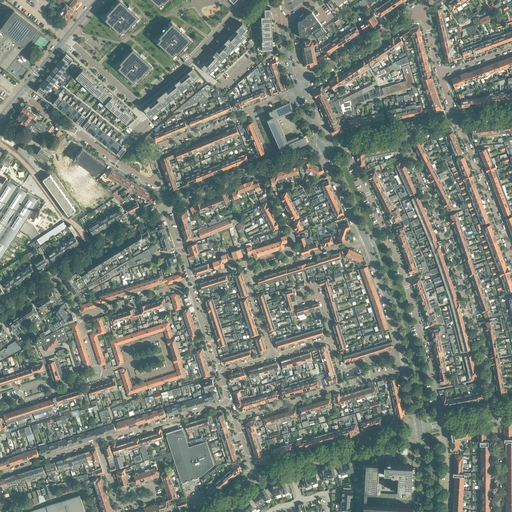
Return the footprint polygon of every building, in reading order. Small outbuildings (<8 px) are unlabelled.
[(65,0),(65,1),(70,4),(75,9),(81,2),(79,0),(65,0)] [(121,0),(119,0),(107,14),(108,16),(105,19),(121,33),(124,30),(126,31),(139,16),(132,10),(133,10),(131,8),(131,9),(129,7),(129,6),(128,5),(128,6),(121,0)] [(331,11),(338,5),(334,0),(330,0),(326,3),(331,11)] [(358,2),(360,5),(362,7),(365,5),(367,8),(370,7),(365,0),(360,0),(358,2)] [(454,10),(456,8),(451,0),(446,3),(449,6),(453,13),(455,12),(454,10)] [(450,0),(451,0),(456,8),(461,5),(458,2),(456,0),(450,0)] [(384,4),(389,11),(391,9),(393,7),(388,1),(384,4)] [(61,4),(59,7),(70,16),(73,12),(73,10),(65,3),(63,6),(61,4)] [(379,7),(384,14),(386,12),(386,13),(389,11),(384,4),(379,7)] [(435,14),(443,13),(443,10),(444,9),(444,10),(447,8),(444,4),(439,8),(439,9),(434,10),(435,12),(434,12),(435,14)] [(374,9),(379,17),(384,14),(379,7),(377,8),(375,6),(373,7),(374,9)] [(65,20),(67,19),(67,20),(70,16),(59,7),(58,9),(59,10),(57,13),(65,20)] [(36,29),(37,28),(14,9),(13,11),(10,9),(0,22),(0,65),(5,69),(22,47),(24,48),(38,31),(36,29)] [(322,26),(312,12),(305,17),(305,16),(305,17),(301,20),(300,20),(300,21),(298,22),(300,37),(308,36),(308,35),(309,34),(309,35),(313,32),(312,32),(314,30),(316,32),(315,33),(314,33),(318,38),(326,32),(323,27),(321,28),(321,29),(320,29),(319,28),(322,26)] [(370,13),(367,15),(373,25),(378,22),(373,15),(372,16),(370,13)] [(363,19),(363,20),(368,28),(369,29),(373,25),(367,15),(362,18),(363,19)] [(359,22),(359,23),(359,24),(364,31),(368,28),(363,20),(360,22),(359,22)] [(173,22),(159,37),(160,38),(157,42),(173,56),(176,53),(178,54),(183,49),(192,39),(184,33),(185,32),(183,31),(181,29),(180,28),(173,22)] [(247,27),(242,23),(236,29),(241,34),(247,27)] [(350,27),(356,35),(358,34),(358,33),(360,32),(354,24),(350,27)] [(408,30),(401,34),(402,37),(409,33),(411,33),(420,31),(419,29),(419,28),(419,25),(415,26),(408,28),(408,30)] [(465,28),(468,35),(476,32),(473,25),(465,28)] [(345,28),(346,30),(351,38),(353,37),(356,35),(350,27),(348,28),(347,27),(345,28)] [(232,33),(240,40),(244,36),(241,34),(236,29),(232,33)] [(346,30),(342,33),(347,41),(350,40),(349,39),(351,38),(346,30)] [(501,32),(504,38),(503,38),(504,40),(505,40),(506,42),(507,41),(508,41),(510,41),(510,40),(507,32),(505,33),(504,31),(501,32)] [(496,34),(500,44),(501,44),(502,44),(503,43),(506,42),(505,40),(504,40),(503,38),(504,38),(501,32),(496,34)] [(232,33),(229,38),(236,45),(240,40),(232,33)] [(345,43),(347,41),(342,33),(337,35),(336,34),(343,44),(345,42),(345,43)] [(491,35),(491,36),(493,42),(494,42),(494,44),(494,46),(497,45),(498,45),(499,45),(499,44),(500,44),(496,34),(496,33),(491,35)] [(336,37),(333,39),(339,47),(341,45),(343,44),(336,34),(334,35),(336,37)] [(402,37),(401,34),(399,36),(398,35),(394,37),(399,45),(400,47),(404,45),(403,43),(400,38),(402,37)] [(399,45),(394,37),(393,38),(392,38),(389,40),(391,42),(396,51),(397,50),(395,48),(399,45)] [(229,38),(225,42),(232,49),(236,45),(229,38)] [(329,41),(334,49),(336,48),(339,47),(333,39),(329,41)] [(483,46),(481,40),(481,39),(476,41),(479,51),(480,51),(480,52),(482,51),(482,50),(484,49),(484,48),(483,48),(483,46)] [(484,39),(481,40),(483,46),(483,48),(484,48),(484,49),(487,49),(488,49),(489,48),(487,39),(484,40),(484,39)] [(302,49),(303,49),(314,47),(313,46),(318,45),(317,42),(313,43),(312,42),(311,42),(311,40),(303,42),(301,43),(301,44),(302,48),(302,49)] [(329,41),(325,44),(330,52),(335,50),(334,49),(329,41)] [(470,42),(471,43),(473,49),(474,51),(473,52),(474,53),(475,55),(476,54),(476,53),(477,52),(477,53),(479,52),(479,51),(476,41),(473,42),(472,41),(470,42)] [(232,49),(225,42),(221,46),(228,53),(232,49)] [(393,53),(396,51),(391,42),(387,45),(393,53)] [(468,55),(469,55),(465,45),(463,47),(461,43),(459,44),(461,49),(461,50),(463,56),(466,56),(467,56),(468,55)] [(473,49),(471,43),(465,45),(469,55),(469,54),(470,55),(471,54),(474,53),(473,52),(474,51),(473,49)] [(331,53),(330,52),(325,44),(319,48),(321,51),(322,55),(324,57),(326,56),(326,55),(327,55),(331,53)] [(387,45),(383,48),(388,56),(393,53),(387,45)] [(217,50),(224,57),(228,53),(221,46),(217,50)] [(303,55),(315,53),(315,52),(314,47),(303,49),(303,50),(302,50),(303,55)] [(138,81),(152,66),(145,59),(144,58),(142,56),(141,54),(140,55),(133,48),(120,63),(121,65),(118,68),(134,83),(137,79),(138,81)] [(384,59),(388,56),(383,48),(379,51),(384,59)] [(224,57),(217,50),(213,55),(221,61),(224,57)] [(315,52),(315,53),(303,55),(305,60),(315,58),(316,58),(319,56),(319,51),(315,52)] [(379,51),(375,53),(380,62),(384,59),(379,51)] [(272,63),(277,61),(275,57),(274,55),(272,52),(258,65),(259,68),(272,64),(272,63)] [(376,64),(380,62),(375,53),(370,56),(376,64)] [(66,54),(63,58),(70,64),(73,60),(66,54)] [(209,59),(217,66),(221,61),(213,55),(209,59)] [(315,58),(305,60),(305,62),(304,62),(305,67),(313,66),(312,64),(317,63),(317,62),(321,59),(319,58),(320,57),(319,57),(319,56),(316,58),(315,58)] [(367,61),(366,61),(367,64),(369,63),(373,70),(377,67),(376,65),(376,64),(370,56),(366,59),(367,61)] [(398,63),(398,65),(401,64),(409,62),(407,56),(397,61),(398,63)] [(508,58),(503,60),(506,68),(508,67),(509,69),(511,68),(511,66),(511,65),(511,60),(511,57),(510,57),(507,58),(508,58)] [(63,58),(59,62),(66,68),(70,64),(63,58)] [(209,59),(205,63),(213,70),(217,66),(209,59)] [(506,70),(506,68),(503,60),(501,61),(500,60),(498,61),(498,62),(497,62),(500,70),(503,69),(504,70),(506,70)] [(268,72),(270,71),(277,68),(276,65),(278,64),(277,61),(272,63),(272,64),(259,68),(259,70),(262,69),(266,67),(268,72)] [(359,64),(364,72),(367,70),(369,69),(366,65),(367,64),(366,61),(364,62),(364,61),(359,64)] [(59,62),(56,66),(63,72),(66,68),(59,62)] [(412,74),(409,62),(401,64),(405,76),(412,74)] [(202,67),(209,74),(213,70),(205,63),(202,67)] [(359,64),(355,67),(360,75),(362,74),(362,73),(364,72),(359,64)] [(488,65),(487,66),(490,74),(493,73),(493,74),(496,73),(493,64),(490,64),(488,65)] [(486,77),(491,75),(490,74),(487,66),(486,65),(484,66),(484,67),(482,68),(486,77)] [(56,66),(53,70),(60,76),(63,72),(56,66)] [(362,77),(360,75),(355,67),(351,70),(356,77),(358,76),(360,78),(362,77)] [(263,76),(264,79),(269,77),(272,76),(276,75),(275,74),(279,73),(277,68),(270,71),(271,73),(263,76)] [(478,69),(477,69),(480,77),(483,76),(483,78),(486,77),(482,68),(480,68),(478,69)] [(76,77),(80,81),(87,73),(83,69),(76,77)] [(188,72),(195,80),(199,76),(193,69),(188,72)] [(477,78),(480,77),(477,69),(476,70),(476,69),(474,70),(472,71),(475,81),(478,80),(477,78)] [(53,70),(50,74),(57,80),(60,76),(53,70)] [(351,70),(347,72),(352,81),(354,80),(353,79),(356,77),(351,70)] [(467,73),(470,81),(473,80),(473,81),(475,81),(472,71),(470,72),(470,71),(467,72),(467,73)] [(190,84),(195,80),(188,72),(184,76),(190,84)] [(353,82),(352,81),(347,72),(342,75),(348,83),(350,81),(351,83),(353,82)] [(470,83),(470,81),(467,73),(466,72),(461,74),(465,83),(465,85),(470,83)] [(91,77),(87,73),(80,81),(84,85),(91,77)] [(281,79),(279,73),(275,74),(276,75),(272,76),(274,81),(281,79)] [(50,74),(47,78),(54,84),(57,80),(50,74)] [(416,86),(412,74),(405,76),(406,80),(409,88),(412,87),(416,86)] [(421,77),(423,83),(433,80),(431,74),(421,77)] [(457,77),(460,85),(462,84),(463,86),(465,85),(465,83),(461,74),(460,75),(460,76),(460,75),(457,76),(457,77)] [(333,78),(338,86),(338,87),(342,84),(342,83),(338,78),(337,75),(333,77),(333,78)] [(345,85),(348,83),(342,75),(338,78),(342,83),(342,84),(344,86),(345,85)] [(184,76),(179,79),(186,87),(190,84),(184,76)] [(84,85),(89,88),(96,81),(91,77),(84,85)] [(457,86),(460,85),(457,77),(456,77),(455,77),(453,78),(451,79),(455,88),(457,87),(457,86)] [(47,78),(43,82),(50,88),(54,84),(47,78)] [(329,83),(327,84),(329,87),(332,90),(334,89),(338,87),(338,86),(333,78),(328,81),(329,83)] [(181,91),(186,87),(179,79),(175,83),(181,91)] [(268,89),(272,88),(275,87),(279,85),(279,84),(283,83),(281,79),(274,81),(270,83),(271,85),(267,87),(268,89)] [(382,96),(409,88),(406,80),(380,88),(381,95),(382,95),(382,96)] [(434,86),(434,85),(433,81),(433,80),(423,83),(425,89),(434,86)] [(89,88),(93,92),(100,85),(96,81),(89,88)] [(356,98),(362,95),(369,92),(372,90),(374,89),(372,84),(376,82),(375,81),(366,85),(339,99),(342,104),(349,101),(356,98)] [(43,82),(40,86),(47,92),(50,88),(43,82)] [(175,83),(170,87),(177,95),(181,91),(175,83)] [(279,85),(275,87),(276,90),(274,91),(272,88),(268,89),(270,96),(274,94),(277,93),(281,92),(285,90),(284,86),(283,83),(279,84),(279,85)] [(252,89),(253,93),(256,100),(259,99),(260,99),(261,99),(259,95),(260,94),(257,87),(257,86),(256,84),(254,85),(255,88),(252,89)] [(258,87),(257,86),(257,87),(260,94),(259,95),(261,99),(267,97),(265,92),(266,91),(264,84),(258,87)] [(328,87),(329,87),(327,84),(323,86),(318,88),(312,91),(315,97),(315,96),(316,97),(317,97),(327,92),(329,91),(330,90),(328,87)] [(93,92),(97,96),(104,89),(100,85),(93,92)] [(40,86),(37,90),(44,96),(47,92),(40,86)] [(173,98),(177,95),(170,87),(166,90),(173,98)] [(372,90),(369,92),(370,96),(371,96),(371,99),(382,95),(381,95),(380,88),(380,87),(374,89),(374,90),(375,90),(377,94),(373,95),(372,90)] [(250,98),(252,102),(256,100),(253,93),(251,94),(249,90),(248,91),(247,88),(245,89),(249,98),(250,98)] [(101,100),(108,93),(104,89),(97,96),(101,100)] [(188,100),(179,107),(181,110),(187,105),(188,105),(200,101),(207,98),(208,98),(202,91),(203,90),(202,89),(188,100)] [(244,92),(244,93),(242,94),(243,97),(246,104),(252,102),(250,98),(249,98),(245,89),(243,89),(244,92)] [(166,90),(162,94),(168,102),(173,98),(166,90)] [(327,92),(317,97),(318,99),(317,99),(318,102),(329,97),(327,92)] [(370,96),(369,92),(362,95),(364,101),(371,99),(371,96),(370,96)] [(108,93),(101,100),(106,104),(112,96),(108,93)] [(164,106),(168,102),(162,94),(157,98),(164,106)] [(58,95),(53,102),(56,105),(62,98),(58,95)] [(364,101),(362,95),(356,98),(357,103),(364,101)] [(429,98),(430,103),(439,100),(437,95),(429,98)] [(461,101),(462,107),(466,106),(466,107),(469,107),(469,106),(469,99),(465,99),(464,98),(463,95),(461,96),(461,95),(458,96),(459,101),(461,101)] [(110,108),(117,100),(112,96),(106,104),(110,108)] [(219,107),(221,114),(227,112),(226,109),(225,109),(223,105),(222,103),(222,101),(220,97),(218,97),(221,106),(219,107)] [(320,105),(322,107),(332,103),(335,101),(338,99),(336,97),(330,100),(329,97),(318,102),(320,105)] [(486,105),(486,104),(485,97),(484,97),(480,98),(480,97),(477,98),(477,105),(481,105),(481,106),(486,105)] [(62,98),(56,105),(60,108),(66,101),(62,98)] [(157,98),(153,101),(159,109),(164,106),(157,98)] [(477,98),(469,99),(469,106),(474,105),(474,106),(477,106),(477,105),(477,98)] [(322,109),(323,113),(332,109),(342,105),(342,104),(339,99),(338,99),(335,101),(332,103),(322,107),(323,109),(322,109)] [(117,100),(110,108),(114,112),(121,104),(117,100)] [(66,101),(60,108),(64,111),(70,104),(66,101)] [(148,105),(155,113),(159,109),(153,101),(148,105)] [(215,113),(216,116),(221,114),(219,107),(216,108),(214,104),(213,101),(211,102),(213,105),(214,109),(216,113),(215,113)] [(352,113),(351,109),(350,105),(349,101),(342,104),(342,105),(343,111),(344,111),(344,114),(345,118),(348,118),(350,125),(346,126),(347,129),(349,129),(349,130),(355,129),(353,117),(352,116),(352,113)] [(222,103),(223,105),(225,109),(226,109),(227,112),(232,110),(229,103),(226,104),(225,102),(222,103)] [(288,151),(306,143),(302,134),(287,141),(277,118),(284,115),(285,117),(289,115),(288,113),(294,111),(290,102),(273,110),(269,112),(270,114),(269,115),(270,117),(267,119),(268,120),(267,120),(282,153),(288,150),(288,151)] [(433,111),(432,108),(430,103),(427,104),(429,107),(425,109),(426,112),(433,111)] [(70,104),(64,111),(68,114),(73,107),(70,104)] [(118,116),(125,108),(121,104),(114,112),(118,116)] [(418,114),(418,115),(424,114),(424,113),(426,112),(425,109),(422,109),(421,105),(421,104),(416,105),(418,114)] [(144,109),(151,116),(155,113),(148,105),(144,109)] [(341,111),(343,111),(342,105),(332,109),(323,113),(325,117),(326,117),(326,118),(335,114),(341,111)] [(205,117),(207,120),(212,118),(209,111),(206,112),(204,109),(202,106),(200,107),(202,110),(203,113),(205,117)] [(73,107),(68,114),(72,117),(77,110),(73,107)] [(34,114),(24,108),(23,108),(21,110),(22,111),(21,113),(36,124),(39,126),(42,122),(40,121),(39,122),(34,119),(36,116),(34,115),(34,114)] [(125,108),(118,116),(122,119),(129,112),(125,108)] [(77,110),(72,117),(75,120),(81,113),(77,110)] [(134,116),(129,112),(122,119),(127,123),(134,116)] [(47,126),(42,122),(39,126),(36,124),(21,113),(17,117),(17,119),(19,120),(18,122),(18,123),(21,125),(22,125),(23,124),(29,128),(30,128),(31,126),(42,133),(47,126)] [(81,113),(75,120),(79,123),(85,116),(81,113)] [(205,117),(203,113),(198,115),(201,122),(207,120),(205,117)] [(327,120),(328,123),(337,119),(335,114),(326,118),(328,120),(327,120)] [(341,124),(339,118),(337,119),(328,123),(330,127),(330,126),(331,128),(336,126),(341,124)] [(89,119),(83,126),(87,129),(92,122),(89,119)] [(181,127),(182,130),(187,128),(185,121),(178,124),(180,127),(181,127)] [(92,122),(87,129),(90,132),(96,125),(92,122)] [(174,125),(177,132),(182,130),(181,127),(180,127),(178,124),(178,122),(175,122),(176,124),(174,125)] [(240,124),(237,126),(240,133),(243,132),(245,131),(251,129),(255,128),(252,122),(245,125),(246,127),(242,129),(240,124)] [(347,129),(346,126),(345,123),(343,123),(341,124),(336,126),(331,128),(330,129),(331,129),(330,130),(332,133),(333,135),(335,134),(339,133),(344,131),(343,130),(347,129)] [(171,135),(177,132),(174,125),(171,126),(171,124),(168,125),(171,131),(170,131),(171,135)] [(96,125),(90,132),(94,135),(100,128),(96,125)] [(167,136),(164,129),(161,131),(160,129),(158,126),(157,128),(160,136),(161,135),(162,139),(164,139),(164,138),(167,136)] [(239,141),(237,138),(236,135),(239,134),(236,126),(231,128),(231,130),(232,130),(233,132),(232,132),(233,134),(235,139),(236,142),(238,141),(239,141)] [(100,128),(94,135),(98,138),(104,131),(100,128)] [(153,134),(154,135),(156,140),(157,142),(162,139),(161,135),(160,136),(157,128),(154,130),(156,133),(153,134)] [(226,130),(226,131),(229,139),(230,141),(235,139),(233,134),(232,132),(233,132),(232,130),(231,130),(231,128),(226,130)] [(104,131),(98,138),(102,141),(107,134),(104,131)] [(229,139),(226,131),(223,132),(223,133),(222,133),(223,136),(221,136),(222,138),(223,138),(225,143),(227,143),(227,141),(229,140),(229,139)] [(255,138),(258,137),(256,132),(249,135),(250,139),(248,140),(246,141),(244,141),(244,144),(249,142),(251,141),(255,139),(255,138)] [(454,134),(453,134),(452,132),(444,135),(446,141),(447,140),(455,137),(454,134)] [(223,136),(222,133),(219,134),(216,135),(219,143),(220,146),(225,143),(223,138),(222,138),(221,136),(223,136)] [(107,134),(102,141),(106,144),(111,137),(107,134)] [(76,156),(77,155),(83,148),(83,147),(79,145),(72,140),(71,141),(64,136),(50,155),(52,156),(51,156),(50,156),(47,160),(48,161),(65,174),(75,159),(77,156),(76,156)] [(111,137),(106,144),(109,147),(115,140),(111,137)] [(253,146),(261,143),(258,137),(255,138),(255,139),(251,141),(253,146)] [(415,148),(424,143),(422,141),(421,137),(418,139),(414,141),(415,141),(412,143),(415,148)] [(449,145),(457,142),(456,139),(455,137),(447,140),(449,145)] [(208,138),(206,139),(209,147),(213,145),(214,147),(212,142),(211,140),(212,140),(211,138),(209,139),(208,138)] [(115,140),(109,147),(113,150),(119,143),(115,140)] [(202,144),(201,142),(199,143),(198,142),(196,143),(199,151),(202,149),(203,153),(205,153),(202,146),(202,147),(201,144),(202,144)] [(449,145),(451,151),(460,147),(459,145),(458,145),(457,142),(449,145)] [(119,143),(113,150),(117,153),(123,146),(119,143)] [(193,145),(191,146),(192,148),(191,148),(192,150),(193,150),(195,155),(200,153),(199,151),(196,143),(193,144),(193,145)] [(263,147),(261,143),(253,146),(256,151),(259,149),(263,147)] [(426,147),(424,143),(415,148),(417,152),(423,148),(426,147)] [(123,146),(117,153),(121,156),(126,149),(123,146)] [(192,148),(191,146),(189,147),(188,146),(186,147),(188,153),(189,155),(192,154),(193,156),(195,155),(193,150),(192,150),(191,148),(192,148)] [(185,147),(180,149),(181,150),(180,150),(181,153),(182,152),(183,154),(182,154),(184,159),(186,159),(185,157),(189,155),(188,153),(186,147),(185,147)] [(265,153),(263,147),(259,149),(256,151),(254,152),(255,156),(251,158),(251,160),(260,157),(259,155),(265,153)] [(460,147),(451,151),(452,153),(451,154),(452,156),(461,152),(460,150),(461,149),(460,147)] [(96,174),(103,169),(106,164),(100,160),(83,148),(74,162),(72,164),(85,173),(84,176),(89,179),(92,175),(93,176),(95,174),(96,174)] [(417,152),(420,157),(428,152),(427,151),(425,151),(423,148),(417,152)] [(489,154),(488,151),(487,148),(480,151),(482,157),(489,154)] [(183,159),(184,159),(182,154),(183,154),(182,152),(181,153),(180,150),(181,150),(180,149),(175,151),(178,159),(183,157),(183,159)] [(365,156),(364,150),(364,149),(357,150),(357,154),(356,154),(357,158),(365,156)] [(429,154),(428,152),(420,157),(422,161),(429,158),(430,157),(429,154)] [(162,164),(170,162),(169,159),(171,158),(170,157),(174,155),(173,153),(166,156),(167,157),(160,159),(162,164)] [(242,159),(243,163),(250,161),(249,158),(248,158),(246,153),(239,155),(241,160),(242,159)] [(491,153),(489,154),(482,157),(484,162),(491,159),(493,158),(491,153)] [(239,155),(235,157),(237,164),(238,165),(243,163),(242,159),(241,160),(239,155)] [(365,156),(357,158),(358,162),(358,161),(359,161),(360,166),(365,165),(365,164),(368,163),(367,160),(366,161),(365,156)] [(229,157),(230,159),(231,163),(232,162),(233,166),(237,164),(235,157),(233,158),(232,157),(231,157),(229,157)] [(456,160),(458,165),(466,162),(464,157),(456,160)] [(422,161),(425,166),(433,162),(432,160),(430,161),(429,158),(422,161)] [(231,163),(230,159),(225,161),(228,168),(233,166),(232,162),(231,163)] [(491,159),(484,162),(486,167),(494,164),(491,159)] [(218,161),(219,163),(221,167),(222,167),(223,170),(228,168),(225,161),(221,162),(220,160),(218,161)] [(306,170),(310,171),(312,164),(311,163),(310,161),(303,164),(306,170)] [(162,164),(164,170),(167,169),(167,168),(172,166),(174,166),(173,163),(171,164),(170,162),(162,164)] [(433,162),(425,166),(427,171),(433,167),(432,165),(434,164),(433,162)] [(468,167),(466,162),(458,165),(461,171),(468,167)] [(221,167),(219,163),(215,165),(217,172),(223,170),(222,167),(221,167)] [(494,164),(486,167),(485,167),(487,171),(488,171),(488,172),(496,169),(495,168),(496,168),(494,163),(494,164)] [(407,168),(406,165),(398,168),(398,169),(395,170),(397,174),(406,170),(406,169),(407,168)] [(165,175),(174,172),(172,166),(167,168),(167,169),(164,170),(165,175)] [(319,174),(324,172),(321,166),(319,166),(317,166),(315,173),(319,174)] [(427,173),(428,176),(429,176),(430,177),(436,173),(436,172),(440,170),(439,167),(437,169),(435,166),(433,167),(427,171),(428,172),(427,173)] [(496,169),(488,172),(490,178),(498,175),(500,174),(498,168),(496,169)] [(371,173),(367,175),(370,179),(378,175),(380,174),(379,171),(377,172),(375,169),(373,170),(373,171),(371,172),(371,173)] [(111,181),(112,180),(117,173),(115,172),(114,172),(112,170),(110,172),(107,170),(102,175),(106,177),(105,178),(106,179),(111,181)] [(397,174),(399,179),(408,174),(406,170),(397,174)] [(165,175),(167,180),(171,179),(170,178),(175,177),(174,172),(165,175)] [(465,180),(465,181),(472,178),(472,177),(473,176),(471,173),(470,173),(470,172),(463,175),(462,176),(463,181),(465,180)] [(119,175),(119,174),(117,173),(112,180),(118,183),(120,179),(119,179),(121,176),(119,175)] [(195,173),(190,175),(191,180),(192,183),(198,181),(198,180),(195,173)] [(0,256),(1,257),(18,230),(23,223),(27,216),(30,218),(40,202),(41,202),(38,200),(38,199),(28,193),(27,192),(27,193),(17,186),(17,185),(16,186),(6,179),(7,179),(6,178),(6,179),(0,174),(0,256)] [(57,183),(54,180),(50,174),(49,176),(45,178),(43,180),(49,189),(57,183)] [(410,179),(408,174),(399,179),(401,183),(410,179)] [(437,175),(431,178),(430,179),(431,182),(432,181),(433,183),(440,180),(442,179),(440,176),(439,174),(437,175)] [(371,179),(374,184),(388,177),(387,176),(382,179),(381,177),(380,178),(378,175),(370,179),(370,180),(371,179)] [(498,175),(490,178),(492,183),(500,180),(498,175)] [(118,183),(122,186),(126,178),(124,177),(121,176),(119,179),(120,179),(118,183)] [(167,180),(169,185),(177,182),(176,180),(178,179),(176,176),(175,177),(170,178),(171,179),(167,180)] [(271,179),(269,180),(270,185),(272,185),(277,184),(276,180),(275,176),(274,176),(274,177),(270,178),(271,179)] [(388,177),(374,184),(376,189),(384,185),(383,182),(389,179),(388,177)] [(465,181),(467,186),(474,183),(472,178),(465,181)] [(86,179),(72,189),(86,208),(100,198),(86,179)] [(413,184),(410,179),(401,183),(397,185),(396,183),(393,184),(395,189),(405,185),(406,187),(413,184)] [(252,180),(248,181),(252,192),(256,190),(254,183),(252,180)] [(330,184),(328,180),(321,183),(322,185),(319,187),(320,189),(330,184)] [(500,180),(492,183),(494,188),(502,186),(500,180)] [(130,193),(131,191),(136,184),(134,183),(133,183),(130,181),(128,184),(129,185),(127,189),(126,191),(130,193)] [(248,181),(243,183),(246,191),(249,190),(250,194),(252,193),(252,192),(248,181)] [(169,185),(169,186),(170,190),(171,190),(177,188),(177,189),(186,186),(185,182),(180,185),(179,183),(177,183),(177,182),(169,185)] [(262,188),(261,183),(259,184),(258,182),(254,183),(256,190),(256,191),(261,189),(262,188)] [(63,192),(57,183),(49,189),(56,197),(63,192)] [(436,188),(438,192),(445,189),(443,186),(445,185),(444,183),(436,188)] [(467,186),(469,192),(476,189),(474,183),(467,186)] [(131,191),(136,194),(139,191),(138,190),(140,187),(138,186),(138,185),(136,184),(131,191)] [(331,187),(330,184),(320,189),(321,191),(323,190),(324,192),(331,189),(330,186),(331,186),(331,187)] [(376,189),(378,194),(393,186),(392,186),(392,184),(385,188),(384,185),(376,189)] [(403,188),(405,192),(415,188),(413,184),(406,187),(403,188)] [(234,186),(236,190),(237,194),(240,193),(241,196),(243,195),(239,185),(234,186)] [(378,194),(381,199),(388,195),(387,192),(394,188),(393,186),(378,194)] [(502,186),(494,188),(496,194),(504,191),(502,186)] [(136,194),(141,197),(145,190),(143,188),(143,189),(140,187),(138,190),(139,191),(136,194)] [(417,193),(415,188),(405,192),(402,194),(401,191),(398,193),(400,197),(409,193),(410,196),(414,195),(414,194),(417,193)] [(322,195),(324,198),(333,193),(331,189),(324,192),(325,194),(322,195)] [(478,194),(476,189),(469,192),(471,197),(478,194)] [(141,197),(145,199),(147,196),(148,196),(150,193),(147,191),(145,190),(141,197)] [(230,193),(233,202),(235,201),(237,205),(241,204),(237,194),(236,190),(235,190),(231,192),(232,193),(230,193)] [(282,199),(291,194),(290,192),(288,194),(287,191),(280,195),(280,194),(279,194),(282,199)] [(452,191),(449,192),(440,197),(443,201),(449,198),(448,195),(453,193),(452,191)] [(504,191),(496,194),(498,199),(506,196),(504,191)] [(69,201),(67,197),(63,192),(56,197),(62,206),(69,201)] [(224,206),(229,204),(228,202),(229,201),(225,192),(220,194),(220,195),(224,205),(224,206)] [(141,206),(142,208),(151,203),(150,203),(156,200),(152,193),(151,193),(150,193),(148,196),(147,196),(145,199),(147,200),(147,202),(144,204),(141,206)] [(291,194),(282,199),(284,204),(291,200),(290,198),(293,197),(291,194)] [(471,197),(473,202),(480,200),(478,194),(471,197)] [(216,197),(217,200),(216,200),(218,203),(219,206),(220,207),(224,205),(220,195),(216,197)] [(381,199),(383,204),(391,200),(395,198),(394,196),(390,198),(388,195),(381,199)] [(410,201),(411,204),(420,200),(418,195),(415,196),(415,197),(411,198),(412,200),(410,201)] [(506,196),(498,199),(500,204),(508,202),(506,196)] [(217,200),(216,197),(211,199),(214,207),(217,206),(217,207),(219,206),(218,203),(216,200),(217,200)] [(327,203),(328,206),(337,201),(335,197),(328,201),(329,202),(327,203)] [(444,207),(445,206),(454,202),(453,200),(451,201),(450,199),(449,198),(443,201),(444,203),(443,204),(444,207)] [(391,200),(383,204),(386,208),(393,205),(391,200)] [(482,205),(480,200),(473,202),(475,208),(482,205)] [(76,210),(69,201),(62,206),(69,215),(70,214),(74,211),(76,210)] [(208,205),(206,201),(201,203),(205,213),(210,211),(207,205),(208,205)] [(131,203),(132,204),(133,208),(134,207),(136,211),(142,208),(141,206),(140,206),(138,204),(137,202),(134,203),(134,202),(131,203)] [(199,210),(201,215),(205,213),(201,203),(201,202),(195,204),(198,210),(199,210)] [(259,211),(269,207),(266,202),(260,205),(261,208),(258,209),(259,211)] [(454,202),(445,206),(448,211),(454,208),(452,205),(455,204),(454,202)] [(508,202),(500,204),(502,210),(510,207),(508,202)] [(296,203),(286,208),(287,210),(288,210),(289,212),(295,208),(294,206),(297,205),(296,203)] [(127,207),(130,213),(136,211),(134,207),(133,208),(132,204),(127,207)] [(388,213),(397,209),(400,207),(402,206),(401,204),(395,207),(393,205),(386,208),(388,213)] [(407,213),(408,215),(424,209),(422,204),(415,207),(416,209),(407,213)] [(475,208),(477,213),(485,210),(482,205),(475,208)] [(196,214),(192,206),(188,208),(192,216),(196,214)] [(331,212),(332,214),(342,210),(341,207),(341,208),(340,208),(339,206),(332,209),(333,211),(331,212)] [(117,208),(115,209),(121,218),(122,218),(125,217),(124,216),(125,216),(120,208),(118,209),(117,208)] [(111,213),(116,221),(116,222),(120,220),(120,219),(121,218),(115,209),(113,210),(114,211),(111,213)] [(184,210),(177,213),(179,219),(186,217),(189,216),(188,214),(186,209),(184,210)] [(397,209),(388,213),(391,218),(398,214),(399,214),(397,209)] [(418,213),(419,216),(425,213),(424,209),(408,215),(409,217),(418,213)] [(344,214),(342,210),(332,214),(333,216),(336,215),(337,218),(344,214)] [(477,213),(479,219),(487,216),(485,210),(477,213)] [(262,218),(263,220),(273,215),(272,212),(271,211),(264,214),(265,216),(262,218)] [(300,211),(291,216),(293,221),(293,220),(300,217),(299,215),(301,213),(300,211)] [(114,221),(116,221),(111,213),(110,212),(108,213),(109,214),(107,216),(111,223),(112,223),(115,222),(114,221)] [(402,219),(403,221),(407,219),(405,213),(403,215),(403,216),(400,217),(398,214),(391,218),(393,223),(402,219)] [(417,219),(418,221),(427,217),(425,213),(419,216),(420,218),(417,219)] [(110,224),(111,223),(107,216),(106,214),(104,216),(105,217),(102,218),(107,226),(108,226),(110,225),(110,224)] [(107,226),(102,218),(101,217),(99,218),(100,220),(98,221),(102,228),(102,229),(103,228),(103,229),(106,227),(105,226),(107,226)] [(186,217),(179,219),(181,225),(184,224),(183,223),(186,222),(186,223),(188,222),(186,217)] [(236,225),(241,222),(238,217),(230,220),(233,226),(236,225)] [(233,226),(230,220),(230,218),(227,219),(207,227),(207,225),(197,229),(198,232),(201,239),(207,236),(209,235),(214,233),(215,233),(218,232),(229,227),(233,226)] [(93,224),(98,231),(99,231),(101,230),(101,229),(102,228),(98,221),(96,219),(92,222),(93,224)] [(267,226),(268,228),(277,223),(275,219),(268,223),(269,225),(267,226)] [(294,228),(304,223),(303,220),(300,222),(299,220),(292,223),(294,228)] [(397,232),(406,228),(405,227),(405,226),(407,225),(406,224),(409,223),(408,220),(403,222),(403,224),(395,227),(397,232)] [(152,231),(158,229),(165,227),(163,222),(163,221),(162,222),(155,224),(156,224),(149,228),(150,230),(151,229),(152,231)] [(98,232),(97,232),(98,231),(93,224),(92,222),(92,223),(88,225),(93,234),(95,233),(95,234),(96,234),(97,234),(97,233),(98,233),(98,232)] [(184,224),(181,225),(182,230),(190,228),(188,222),(186,223),(186,222),(183,223),(184,224)] [(337,237),(339,233),(341,228),(342,225),(341,224),(339,228),(338,227),(338,226),(338,225),(336,224),(332,222),(330,227),(332,231),(337,233),(336,236),(337,237)] [(348,222),(342,225),(341,228),(348,231),(349,229),(351,228),(348,222)] [(415,230),(416,232),(431,226),(429,222),(422,225),(423,227),(415,230)] [(455,230),(464,227),(463,224),(462,222),(453,225),(455,230)] [(280,228),(277,223),(268,228),(269,230),(271,229),(273,231),(279,228),(280,228)] [(304,223),(294,228),(297,232),(304,228),(303,226),(305,225),(304,223)] [(483,227),(485,233),(492,230),(490,225),(483,227)] [(425,231),(426,233),(433,230),(431,226),(416,232),(416,234),(425,231)] [(190,228),(182,230),(184,236),(187,235),(187,234),(189,233),(189,234),(191,233),(190,228)] [(348,231),(341,228),(339,233),(346,236),(347,235),(348,235),(349,232),(348,232),(348,231)] [(396,232),(398,237),(413,231),(412,230),(405,232),(404,230),(406,229),(406,228),(397,232),(396,232)] [(151,237),(147,230),(142,233),(146,239),(146,240),(146,241),(146,240),(149,239),(151,237)] [(435,235),(433,230),(426,233),(427,235),(418,239),(419,242),(428,238),(435,235)] [(485,233),(487,238),(494,235),(492,230),(485,233)] [(413,231),(398,237),(400,243),(412,238),(411,236),(407,238),(406,235),(413,233),(413,231)] [(187,235),(184,236),(186,241),(193,238),(192,235),(194,235),(193,232),(191,233),(189,234),(189,233),(187,234),(187,235)] [(142,233),(138,236),(139,238),(138,239),(141,243),(146,240),(146,239),(142,233)] [(326,234),(329,245),(334,243),(333,243),(331,236),(330,233),(326,234)] [(345,238),(346,236),(339,233),(337,237),(340,243),(346,240),(345,238)] [(287,240),(289,240),(288,234),(286,235),(285,235),(280,236),(281,238),(282,238),(284,244),(284,243),(288,242),(287,240)] [(303,237),(299,238),(301,246),(306,245),(304,239),(307,238),(306,234),(303,235),(303,237)] [(78,245),(78,244),(80,243),(79,243),(74,235),(72,236),(73,237),(70,239),(75,246),(76,246),(77,246),(78,246),(78,245)] [(427,244),(430,243),(435,241),(437,240),(435,235),(428,238),(429,240),(426,242),(427,244)] [(487,238),(489,244),(496,241),(494,235),(487,238)] [(139,243),(141,243),(138,239),(139,238),(138,236),(133,239),(137,245),(138,247),(141,245),(139,243)] [(400,243),(402,247),(410,245),(408,242),(413,240),(415,239),(414,237),(412,238),(400,243)] [(75,246),(70,239),(70,238),(68,239),(68,240),(65,242),(71,249),(72,249),(74,248),(73,247),(74,246),(75,246)] [(303,255),(303,254),(310,252),(310,253),(310,251),(308,246),(314,244),(314,242),(313,242),(312,239),(309,238),(308,238),(307,239),(307,238),(304,239),(306,245),(301,246),(300,247),(303,255)] [(137,245),(133,239),(128,241),(130,244),(129,245),(131,248),(137,245)] [(30,248),(39,243),(37,240),(28,245),(30,248)] [(310,251),(318,248),(317,244),(318,243),(317,240),(314,242),(314,244),(308,246),(310,251)] [(71,249),(65,242),(65,241),(63,242),(64,243),(61,244),(66,252),(67,252),(70,250),(69,250),(70,249),(71,249)] [(432,249),(433,251),(440,248),(438,244),(437,244),(435,241),(430,243),(431,246),(428,247),(429,250),(432,249)] [(489,244),(491,249),(498,246),(496,241),(489,244)] [(269,252),(274,251),(272,242),(269,243),(269,242),(266,242),(269,252)] [(251,253),(253,253),(252,249),(250,243),(246,245),(246,246),(244,247),(246,253),(248,252),(249,254),(251,253)] [(59,246),(56,247),(62,255),(63,255),(65,253),(66,252),(61,244),(59,245),(59,246)] [(128,252),(127,251),(123,244),(119,247),(120,250),(122,254),(123,255),(125,254),(128,252)] [(113,276),(122,270),(124,269),(126,268),(130,267),(153,260),(153,259),(159,257),(159,258),(164,256),(163,256),(161,257),(160,256),(158,255),(153,257),(151,254),(157,250),(157,249),(156,246),(155,245),(150,247),(148,249),(132,258),(126,261),(97,279),(93,282),(87,285),(88,287),(89,289),(95,286),(102,283),(113,276)] [(203,246),(189,251),(190,255),(199,252),(199,250),(203,249),(203,246)] [(491,249),(493,254),(500,251),(498,246),(491,249)] [(55,248),(52,250),(57,258),(58,258),(61,256),(60,256),(61,255),(62,255),(56,247),(54,248),(55,248)] [(120,250),(119,247),(112,251),(113,254),(116,253),(118,257),(122,254),(120,250)] [(242,248),(236,250),(238,258),(239,258),(239,257),(243,256),(242,254),(244,254),(243,249),(242,248)] [(348,259),(350,259),(354,251),(349,248),(346,255),(345,257),(348,259)] [(57,258),(52,250),(52,249),(47,252),(48,253),(53,261),(54,260),(54,261),(56,259),(56,258),(57,258)] [(238,258),(236,250),(231,251),(231,252),(229,253),(231,258),(233,257),(233,259),(238,258)] [(411,250),(404,252),(406,258),(413,255),(411,250)] [(113,254),(112,251),(107,255),(108,257),(109,257),(112,260),(113,259),(114,260),(117,259),(116,258),(118,257),(116,253),(113,254)] [(350,259),(354,262),(358,253),(354,251),(350,259)] [(464,260),(471,258),(472,257),(471,254),(473,254),(472,251),(463,254),(464,256),(463,257),(464,260)] [(493,254),(495,259),(502,257),(500,251),(493,254)] [(221,256),(223,263),(224,263),(224,262),(228,261),(227,259),(229,258),(228,253),(225,254),(225,253),(220,255),(221,257),(221,256)] [(335,253),(330,254),(332,261),(335,260),(336,263),(336,264),(338,263),(335,253)] [(356,263),(356,262),(357,260),(360,262),(363,255),(358,253),(354,262),(356,263)] [(47,265),(49,263),(48,261),(47,262),(43,255),(41,257),(38,258),(44,267),(47,265)] [(108,257),(107,255),(103,257),(107,263),(112,260),(109,257),(108,257)] [(176,261),(177,261),(176,257),(175,258),(174,256),(166,258),(165,258),(167,262),(168,266),(170,265),(172,265),(176,263),(176,261)] [(107,263),(103,257),(97,260),(99,263),(100,262),(102,266),(104,265),(105,266),(107,264),(107,263)] [(323,264),(321,257),(315,259),(316,260),(318,267),(318,268),(322,267),(324,267),(323,264)] [(495,259),(497,265),(504,262),(502,257),(495,259)] [(38,258),(36,260),(34,261),(39,270),(41,269),(44,267),(38,258)] [(99,263),(97,260),(94,263),(97,269),(102,266),(100,262),(99,263)] [(214,268),(215,269),(220,268),(217,260),(212,262),(210,263),(212,268),(214,268)] [(316,260),(309,262),(310,268),(315,266),(316,268),(318,267),(316,260)] [(408,268),(408,269),(417,266),(416,263),(418,262),(418,260),(417,260),(407,263),(409,268),(408,268)] [(204,261),(202,262),(206,272),(211,271),(210,270),(210,268),(210,266),(209,266),(208,263),(205,264),(204,261)] [(421,264),(422,267),(423,266),(424,271),(423,271),(423,272),(429,270),(429,269),(425,261),(422,262),(422,264),(421,264)] [(201,274),(206,272),(202,262),(202,263),(203,264),(201,265),(200,262),(197,263),(201,274)] [(309,262),(299,265),(301,271),(308,269),(310,272),(312,272),(310,268),(309,262)] [(446,267),(445,262),(439,264),(439,266),(430,269),(431,272),(446,267)] [(466,265),(469,272),(475,270),(474,268),(477,267),(476,265),(474,265),(473,262),(466,265)] [(497,265),(499,270),(506,267),(504,262),(497,265)] [(35,274),(35,273),(35,272),(34,270),(29,263),(25,266),(26,268),(31,276),(31,275),(32,274),(33,275),(35,274)] [(90,268),(93,272),(94,274),(96,273),(95,271),(97,269),(94,263),(88,266),(90,269),(90,268)] [(194,270),(196,275),(201,274),(197,263),(195,264),(196,267),(192,268),(193,271),(194,270)] [(135,270),(137,273),(138,273),(138,270),(137,270),(141,268),(141,270),(143,269),(142,265),(138,266),(134,267),(135,270)] [(299,265),(293,267),(295,273),(296,273),(297,276),(299,276),(298,272),(301,271),(299,265)] [(26,278),(27,278),(28,277),(28,278),(31,277),(30,276),(31,276),(26,268),(25,266),(20,269),(21,271),(26,278)] [(88,275),(93,272),(90,268),(90,269),(88,266),(84,269),(88,275)] [(417,266),(408,269),(410,274),(417,272),(417,273),(423,271),(424,271),(423,266),(422,267),(418,268),(417,266)] [(500,276),(501,276),(508,273),(508,272),(509,272),(508,268),(507,269),(506,267),(499,270),(499,271),(498,271),(500,276)] [(84,269),(80,271),(79,271),(82,276),(86,281),(85,282),(85,283),(87,285),(93,282),(91,279),(90,278),(88,280),(86,278),(88,276),(88,275),(84,269)] [(155,277),(157,284),(163,283),(163,282),(165,282),(164,278),(163,275),(161,270),(159,271),(160,275),(156,277),(155,275),(154,275),(155,277)] [(414,285),(422,282),(424,281),(424,280),(426,279),(425,276),(431,275),(429,270),(423,272),(424,273),(418,276),(418,277),(412,279),(414,285)] [(27,278),(26,278),(21,271),(19,272),(18,271),(16,273),(17,274),(22,281),(23,280),(24,281),(26,280),(26,279),(27,278)] [(341,271),(334,274),(336,280),(343,278),(341,271)] [(72,276),(65,280),(68,285),(75,281),(81,277),(78,272),(72,276)] [(450,276),(448,272),(441,274),(442,276),(433,279),(434,281),(450,276)] [(181,273),(173,276),(175,282),(183,279),(181,273)] [(12,277),(18,284),(19,283),(19,284),(22,282),(22,281),(17,274),(14,275),(12,276),(12,277)] [(263,276),(263,277),(265,282),(268,281),(269,284),(269,285),(271,284),(270,284),(268,274),(263,276)] [(149,276),(150,279),(152,286),(157,285),(157,284),(155,277),(151,278),(150,276),(149,276)] [(166,281),(167,284),(175,282),(173,276),(164,278),(165,282),(166,281)] [(8,280),(13,287),(14,286),(15,287),(17,285),(18,284),(12,277),(10,279),(9,278),(7,279),(8,280)] [(140,280),(139,280),(142,290),(147,288),(145,280),(144,277),(140,279),(140,280)] [(263,277),(258,278),(256,279),(258,284),(262,283),(263,287),(266,286),(265,282),(263,277)] [(318,278),(319,281),(320,285),(324,284),(324,285),(329,283),(327,278),(324,279),(324,277),(318,278)] [(137,291),(142,290),(139,280),(138,280),(138,279),(134,281),(134,282),(134,283),(137,291)] [(482,279),(480,280),(473,282),(475,287),(484,284),(483,282),(482,279)] [(3,282),(9,290),(10,290),(11,290),(12,290),(13,290),(13,289),(13,288),(14,287),(13,287),(8,280),(5,282),(5,281),(3,282)] [(75,281),(68,285),(71,290),(74,288),(74,287),(77,285),(75,281)] [(132,293),(128,281),(127,282),(128,283),(124,284),(124,286),(127,294),(132,293)] [(129,281),(128,281),(132,293),(137,291),(134,283),(134,282),(130,283),(129,281)] [(246,286),(244,281),(237,283),(238,286),(232,287),(233,290),(236,289),(246,286)] [(423,284),(422,282),(414,285),(414,286),(415,285),(417,289),(432,284),(431,281),(425,283),(423,284)] [(453,285),(451,281),(445,283),(445,285),(436,288),(437,290),(453,285)] [(203,282),(198,283),(200,287),(198,288),(199,291),(204,289),(205,293),(206,292),(203,282)] [(324,285),(326,291),(333,290),(332,286),(330,287),(329,283),(324,285)] [(417,289),(419,295),(426,292),(425,289),(433,286),(432,284),(417,289)] [(81,289),(77,285),(74,287),(74,288),(71,290),(74,294),(81,289)] [(117,298),(122,296),(119,286),(117,286),(117,285),(113,286),(114,287),(114,289),(117,298)] [(120,285),(119,286),(122,296),(127,294),(124,286),(121,288),(120,285)] [(376,289),(374,285),(364,288),(366,293),(369,292),(376,289)] [(285,296),(289,295),(293,294),(291,287),(287,288),(287,290),(284,291),(285,296)] [(109,289),(112,299),(117,298),(114,289),(110,291),(109,289)] [(367,298),(367,297),(377,294),(376,289),(369,292),(369,294),(366,296),(367,298)] [(54,296),(53,295),(50,290),(45,294),(46,296),(47,296),(51,302),(55,308),(61,304),(55,295),(54,296)] [(456,294),(454,290),(447,292),(448,294),(439,297),(439,300),(449,297),(456,295),(456,294)] [(100,299),(97,300),(99,303),(106,301),(107,301),(104,293),(104,291),(102,291),(103,293),(98,295),(100,299)] [(419,295),(420,300),(430,296),(428,292),(426,292),(419,295)] [(173,302),(179,300),(177,293),(171,295),(173,302)] [(367,297),(369,302),(379,299),(377,294),(367,297)] [(420,300),(422,305),(429,303),(428,300),(430,299),(433,298),(436,297),(436,294),(432,295),(420,300)] [(46,306),(51,302),(47,296),(46,296),(42,300),(46,306)] [(333,298),(328,299),(331,306),(337,304),(338,304),(337,300),(336,297),(333,298)] [(166,303),(165,298),(156,301),(159,309),(164,307),(163,304),(166,303)] [(238,306),(248,303),(247,298),(242,299),(240,300),(240,303),(237,304),(238,306)] [(369,302),(371,307),(380,304),(379,299),(369,302)] [(44,314),(49,311),(47,308),(45,310),(43,308),(46,306),(42,300),(37,303),(44,314)] [(97,300),(88,303),(90,309),(98,307),(97,304),(99,303),(97,300)] [(176,310),(182,308),(179,300),(173,302),(176,310)] [(457,304),(456,300),(450,302),(451,305),(448,305),(449,308),(452,307),(452,310),(460,308),(458,303),(457,304)] [(206,305),(208,309),(215,307),(214,305),(218,303),(217,302),(217,301),(206,305)] [(289,311),(294,310),(292,302),(285,304),(286,307),(288,307),(289,311)] [(316,308),(319,307),(318,302),(310,305),(312,312),(317,310),(316,308)] [(429,303),(422,305),(424,311),(434,307),(433,307),(439,305),(438,302),(430,305),(429,303)] [(80,305),(82,312),(90,309),(88,303),(80,305)] [(142,312),(139,312),(138,313),(139,315),(143,314),(148,312),(145,304),(140,306),(142,312)] [(355,307),(356,312),(362,310),(367,309),(365,304),(355,307)] [(491,306),(491,304),(482,307),(482,309),(481,309),(482,313),(483,312),(490,310),(489,307),(491,306)] [(33,305),(28,309),(29,311),(30,310),(31,312),(35,318),(37,321),(39,319),(38,318),(40,316),(38,312),(33,305)] [(53,311),(57,316),(65,310),(63,308),(61,305),(53,311)] [(312,312),(310,305),(302,307),(304,311),(308,310),(308,313),(312,312)] [(241,315),(251,312),(250,307),(243,309),(243,312),(240,313),(241,315)] [(304,311),(302,307),(295,309),(296,314),(297,316),(304,313),(304,311)] [(424,311),(426,316),(433,313),(432,310),(434,310),(434,307),(424,311)] [(139,315),(138,313),(135,314),(133,308),(128,310),(130,318),(131,320),(133,320),(132,317),(135,316),(135,317),(139,315)] [(181,316),(191,313),(190,312),(189,308),(185,309),(180,310),(181,313),(180,314),(181,316)] [(372,311),(374,316),(383,313),(382,308),(372,311)] [(25,311),(24,311),(29,318),(31,316),(33,319),(37,324),(38,323),(37,321),(35,318),(31,312),(30,310),(29,311),(28,309),(27,310),(26,309),(25,310),(25,311)] [(65,310),(57,316),(59,320),(61,319),(63,318),(70,316),(69,315),(68,315),(66,314),(67,313),(65,310)] [(209,314),(211,319),(218,316),(218,314),(221,313),(220,310),(209,314)] [(433,313),(426,316),(428,321),(443,316),(441,310),(433,313)] [(22,313),(19,315),(21,316),(22,316),(23,317),(22,318),(25,322),(26,324),(27,325),(28,326),(28,327),(30,325),(29,323),(27,319),(29,318),(24,311),(23,311),(22,312),(22,313)] [(125,320),(123,312),(117,313),(119,322),(125,320)] [(120,323),(119,322),(117,313),(108,316),(109,319),(112,318),(114,323),(117,322),(118,326),(121,325),(120,323)] [(338,313),(333,314),(335,322),(343,319),(341,315),(339,316),(338,313)] [(375,321),(378,320),(385,318),(383,313),(374,316),(375,321)] [(16,317),(20,324),(23,327),(27,325),(26,324),(25,322),(22,318),(23,317),(22,316),(21,316),(19,315),(18,315),(17,315),(16,316),(16,317)] [(72,315),(70,316),(63,318),(61,319),(63,324),(63,325),(74,321),(72,315)] [(254,321),(253,316),(246,318),(246,321),(243,322),(243,324),(254,321)] [(443,316),(428,321),(427,322),(428,324),(429,324),(430,326),(431,325),(431,327),(445,322),(443,316)] [(13,319),(12,320),(13,322),(12,322),(13,324),(14,324),(20,332),(21,331),(18,325),(20,324),(16,317),(15,317),(13,318),(13,319)] [(104,324),(101,317),(95,319),(97,326),(104,324)] [(376,326),(377,326),(387,323),(385,318),(378,320),(379,323),(376,324),(376,326)] [(58,330),(56,328),(63,324),(61,319),(59,320),(53,324),(50,326),(54,332),(58,330)] [(317,326),(320,336),(325,335),(325,334),(323,327),(322,324),(319,325),(317,319),(316,320),(315,320),(317,326)] [(12,320),(7,323),(12,330),(13,332),(16,330),(18,333),(20,332),(14,324),(13,324),(12,322),(13,322),(12,320)] [(212,323),(214,328),(221,326),(221,324),(224,322),(223,320),(212,323)] [(80,330),(77,322),(71,324),(73,329),(74,332),(80,330)] [(164,330),(165,332),(171,330),(168,322),(162,324),(164,330)] [(104,324),(97,326),(99,332),(98,332),(99,335),(106,332),(104,324)] [(162,324),(154,326),(157,333),(164,330),(162,324)] [(344,325),(333,328),(335,334),(342,332),(341,329),(344,328),(343,326),(344,326),(344,325)] [(432,335),(432,336),(442,334),(444,333),(443,325),(439,326),(440,328),(431,330),(431,332),(430,332),(431,335),(432,335)] [(1,326),(0,327),(0,330),(0,331),(0,332),(2,335),(2,334),(3,336),(7,342),(9,341),(8,339),(5,335),(7,333),(3,326),(2,327),(1,326)] [(147,329),(149,335),(157,333),(154,326),(147,329)] [(35,341),(38,346),(44,345),(46,352),(53,349),(53,347),(56,346),(56,345),(59,344),(59,342),(67,340),(67,341),(68,341),(63,327),(58,330),(54,332),(35,341)] [(141,337),(149,335),(147,329),(139,331),(141,337)] [(228,329),(215,333),(217,338),(224,335),(223,333),(227,332),(226,330),(228,329)] [(82,337),(80,330),(74,332),(76,339),(82,337)] [(171,330),(165,332),(167,339),(174,337),(171,330)] [(190,335),(192,340),(194,340),(193,337),(198,335),(196,332),(196,330),(187,333),(188,335),(190,335)] [(132,334),(134,340),(141,337),(139,331),(134,333),(132,334)] [(98,332),(97,332),(90,335),(92,343),(98,341),(97,336),(99,335),(98,332)] [(117,338),(119,345),(126,342),(124,336),(123,336),(123,334),(118,335),(117,333),(115,333),(116,336),(117,338)] [(288,334),(291,345),(296,343),(294,336),(292,336),(290,333),(288,334)] [(124,336),(126,342),(134,340),(132,334),(124,336)] [(281,336),(279,337),(282,347),(287,346),(285,338),(282,339),(281,336)] [(336,339),(338,344),(345,342),(344,340),(347,339),(347,336),(336,339)] [(85,345),(82,337),(76,339),(78,347),(85,345)] [(176,337),(174,337),(167,339),(169,346),(170,345),(178,343),(176,337)] [(443,338),(433,340),(434,346),(442,345),(442,342),(445,341),(444,340),(449,339),(449,337),(446,338),(443,338)] [(113,349),(119,347),(119,345),(117,338),(110,341),(111,344),(113,349)] [(229,339),(218,343),(220,347),(227,345),(227,342),(230,341),(229,339)] [(386,339),(384,340),(387,349),(394,347),(392,341),(388,343),(386,339)] [(8,345),(7,348),(11,354),(21,349),(15,340),(8,345)] [(379,342),(382,352),(387,350),(387,349),(384,340),(379,341),(380,342),(379,342)] [(92,343),(95,350),(101,348),(98,341),(92,343)] [(345,342),(338,344),(340,350),(346,348),(346,345),(349,344),(348,341),(347,341),(345,342)] [(171,349),(175,348),(176,351),(180,349),(179,347),(181,346),(179,342),(178,343),(170,345),(171,349)] [(369,345),(372,355),(377,353),(375,346),(372,347),(371,343),(369,344),(369,345)] [(244,345),(245,347),(248,358),(253,356),(251,349),(248,350),(246,344),(244,345)] [(358,345),(362,358),(367,356),(365,349),(362,350),(360,344),(358,345)] [(78,347),(81,355),(87,353),(85,345),(78,347)] [(258,349),(260,354),(263,353),(262,351),(266,350),(265,345),(254,348),(255,350),(258,349)] [(113,349),(115,356),(122,354),(119,347),(113,349)] [(196,353),(193,354),(194,356),(204,353),(203,352),(202,348),(197,350),(196,347),(194,347),(196,353)] [(0,358),(1,359),(11,354),(7,348),(4,348),(0,350),(0,358)] [(95,350),(97,358),(103,356),(101,348),(95,350)] [(314,356),(314,359),(329,354),(328,352),(329,352),(328,350),(319,352),(320,354),(314,356)] [(347,355),(342,356),(344,362),(351,360),(349,354),(348,351),(346,351),(347,355)] [(81,355),(82,360),(83,362),(90,360),(87,353),(81,355)] [(223,357),(220,358),(221,361),(223,360),(224,364),(229,363),(226,353),(224,353),(225,357),(223,358),(223,357)] [(461,355),(463,361),(472,359),(471,353),(468,354),(461,355)] [(124,362),(122,354),(115,356),(116,359),(118,365),(122,364),(122,363),(124,362)] [(172,357),(174,363),(181,361),(183,360),(181,354),(173,356),(172,357)] [(97,358),(100,366),(106,364),(103,356),(97,358)] [(500,362),(499,359),(499,357),(492,358),(492,361),(491,361),(491,364),(493,364),(493,366),(500,365),(502,364),(502,361),(500,362)] [(289,371),(286,359),(281,361),(283,369),(286,368),(287,372),(289,371)] [(320,364),(320,367),(332,364),(331,362),(332,361),(331,360),(331,359),(322,361),(323,364),(320,364)] [(92,368),(90,362),(90,360),(83,362),(84,364),(86,370),(92,368)] [(177,370),(183,368),(183,366),(181,361),(174,363),(177,370)] [(30,376),(35,375),(32,367),(29,367),(28,363),(25,363),(30,376)] [(32,367),(35,375),(37,374),(37,372),(40,371),(37,363),(34,364),(33,363),(31,364),(32,367)] [(273,376),(273,377),(276,376),(272,363),(270,364),(268,364),(268,365),(267,365),(270,373),(272,373),(273,376)] [(7,366),(4,367),(9,383),(14,381),(12,373),(9,374),(7,366)] [(15,367),(19,380),(24,378),(22,370),(19,371),(18,366),(15,367)] [(129,378),(126,369),(124,370),(124,368),(120,370),(123,380),(129,378)] [(183,368),(177,370),(177,372),(179,378),(186,376),(183,368)] [(322,384),(320,377),(319,377),(319,376),(318,373),(316,368),(313,369),(310,370),(311,375),(315,374),(316,376),(312,377),(313,379),(315,387),(317,386),(317,387),(319,386),(322,385),(322,384)] [(333,369),(333,368),(325,371),(325,373),(320,375),(320,376),(319,376),(319,377),(320,377),(335,373),(334,371),(335,370),(334,369),(333,369)] [(256,381),(253,369),(248,371),(250,378),(253,378),(254,382),(256,381)] [(172,380),(179,378),(177,372),(170,374),(172,380)] [(335,373),(320,377),(322,384),(325,383),(325,382),(328,381),(329,386),(338,383),(337,381),(338,381),(335,373)] [(478,377),(478,376),(478,373),(469,375),(469,377),(468,377),(469,381),(472,380),(476,379),(476,377),(478,377)] [(164,383),(172,380),(170,374),(162,377),(164,383)] [(162,377),(155,379),(157,385),(164,383),(162,377)] [(395,379),(395,377),(394,377),(393,377),(391,377),(390,377),(390,378),(379,381),(377,382),(378,386),(385,384),(386,384),(386,386),(397,383),(397,382),(397,381),(396,381),(396,378),(395,379)] [(123,380),(125,387),(131,384),(129,378),(123,380)] [(149,388),(157,385),(155,379),(147,381),(149,388)] [(212,380),(200,384),(201,386),(203,386),(204,388),(214,385),(212,380)] [(147,381),(140,384),(141,390),(147,388),(149,388),(147,381)] [(125,387),(127,392),(128,395),(130,394),(134,393),(132,386),(131,384),(125,387)] [(140,384),(132,386),(134,393),(141,390),(140,384)] [(96,396),(93,387),(91,387),(90,385),(87,386),(90,396),(94,395),(95,397),(96,396)] [(373,385),(371,386),(369,386),(371,395),(377,393),(379,392),(377,386),(375,386),(374,385),(375,385),(373,385)] [(208,392),(211,402),(212,402),(218,400),(216,392),(211,394),(210,391),(215,389),(214,386),(207,388),(208,392)] [(271,388),(274,399),(278,398),(277,396),(278,396),(278,395),(280,394),(279,392),(278,392),(277,390),(273,392),(273,389),(272,386),(271,387),(271,386),(269,387),(269,388),(269,389),(271,388)] [(278,390),(279,392),(280,394),(281,394),(281,395),(282,397),(287,395),(284,386),(281,386),(282,389),(278,390)] [(85,390),(84,387),(76,389),(79,397),(85,396),(83,391),(85,390)] [(264,391),(263,388),(260,389),(261,392),(263,391),(266,402),(270,400),(267,389),(266,389),(267,391),(264,391)] [(357,401),(360,400),(362,399),(362,398),(359,389),(355,391),(354,391),(356,399),(357,401)] [(198,395),(201,405),(206,403),(204,396),(202,397),(200,390),(197,391),(198,395)] [(234,391),(233,392),(234,392),(232,393),(233,395),(234,395),(235,395),(235,397),(236,400),(236,399),(241,398),(240,396),(246,394),(245,392),(241,393),(240,390),(234,392),(234,391)] [(255,394),(255,391),(252,392),(253,394),(254,394),(258,404),(262,403),(259,393),(258,393),(259,394),(257,395),(256,394),(255,394)] [(340,404),(341,404),(338,393),(332,395),(335,402),(338,401),(340,404)] [(389,403),(401,401),(401,400),(401,398),(400,398),(400,395),(400,394),(399,393),(388,395),(389,397),(387,397),(388,400),(387,401),(387,403),(389,403)] [(63,402),(61,394),(55,396),(58,404),(63,402)] [(58,404),(55,396),(53,397),(54,398),(53,398),(53,399),(50,400),(52,407),(58,405),(58,404)] [(240,407),(241,411),(246,409),(245,409),(242,397),(241,398),(236,399),(237,403),(238,407),(240,407)] [(45,401),(44,401),(40,402),(44,413),(45,416),(45,418),(50,417),(49,414),(48,411),(45,401)] [(173,413),(170,403),(168,404),(168,402),(165,403),(168,415),(173,413)] [(36,404),(31,405),(27,407),(28,409),(30,408),(30,409),(32,409),(33,413),(34,416),(39,414),(36,404)] [(162,404),(157,406),(157,407),(160,417),(166,415),(162,404)] [(381,405),(375,407),(373,408),(374,409),(375,413),(383,411),(382,410),(381,405)] [(307,416),(306,414),(304,406),(300,407),(300,408),(299,408),(301,416),(303,415),(303,417),(307,416)] [(28,409),(27,407),(23,408),(26,419),(31,417),(30,414),(33,413),(32,409),(30,409),(30,408),(28,409)] [(26,419),(23,408),(18,410),(21,420),(26,419)] [(108,409),(99,412),(102,421),(111,418),(108,409)] [(134,414),(137,424),(142,423),(139,413),(138,410),(134,412),(134,414)] [(16,422),(13,411),(8,413),(12,423),(16,422)] [(359,412),(356,413),(358,420),(359,423),(361,430),(362,429),(363,430),(364,430),(367,430),(367,429),(368,429),(366,421),(363,422),(362,419),(361,419),(359,412)] [(218,422),(225,420),(223,414),(219,415),(218,413),(215,414),(218,422)] [(372,414),(369,415),(372,425),(373,425),(373,426),(372,426),(372,428),(378,426),(375,418),(373,419),(372,414)] [(402,421),(405,421),(405,420),(405,418),(404,415),(404,416),(404,415),(395,417),(385,419),(387,426),(393,424),(400,423),(400,421),(402,421)] [(207,416),(201,418),(204,426),(206,426),(206,425),(209,424),(207,416)] [(273,427),(269,416),(265,418),(264,418),(266,426),(269,426),(269,428),(273,427)] [(359,432),(358,430),(356,424),(357,424),(355,416),(353,417),(354,422),(350,423),(351,425),(354,434),(354,433),(357,433),(357,432),(359,432)] [(257,425),(255,418),(248,420),(249,422),(247,423),(248,427),(248,428),(257,425)] [(191,421),(188,422),(185,423),(187,430),(191,429),(191,430),(193,430),(193,428),(191,421)] [(98,425),(94,426),(98,436),(102,435),(98,423),(97,423),(98,425)] [(100,423),(98,423),(102,435),(107,433),(104,426),(103,423),(100,424),(100,423)] [(247,429),(248,434),(257,431),(256,427),(258,427),(257,425),(248,428),(247,428),(247,429)] [(354,434),(351,425),(346,427),(349,436),(355,434),(354,433),(354,434)] [(30,441),(34,440),(29,427),(24,428),(25,432),(29,444),(31,444),(30,441)] [(58,441),(60,449),(65,447),(61,433),(60,431),(58,427),(55,428),(56,432),(57,436),(59,439),(59,441),(58,441)] [(347,437),(349,436),(346,427),(341,428),(343,436),(344,436),(344,437),(346,436),(347,437)] [(69,429),(71,434),(74,444),(79,442),(77,435),(76,431),(73,432),(72,428),(69,429)] [(83,429),(80,430),(84,441),(89,439),(85,430),(84,428),(83,428),(83,429)] [(180,429),(166,433),(167,435),(182,481),(182,482),(182,483),(183,483),(185,483),(186,482),(187,482),(187,481),(192,479),(193,478),(194,478),(194,479),(195,479),(196,479),(198,478),(198,476),(200,476),(201,476),(201,475),(202,474),(213,465),(211,457),(210,453),(206,442),(189,447),(188,445),(183,430),(182,428),(180,429)] [(223,438),(230,436),(228,430),(221,432),(218,433),(219,436),(220,439),(223,438)] [(467,430),(462,431),(464,440),(471,439),(471,437),(470,435),(470,433),(469,430),(467,430)] [(63,432),(61,433),(65,447),(70,446),(66,434),(64,435),(63,432)] [(460,449),(458,441),(456,432),(454,433),(453,433),(451,433),(452,438),(450,438),(452,450),(460,449)] [(69,433),(66,434),(70,446),(74,444),(71,434),(69,435),(69,433)] [(326,433),(321,434),(323,442),(324,442),(324,443),(329,441),(328,439),(327,439),(327,438),(327,437),(326,433)] [(51,451),(56,450),(52,436),(51,434),(48,435),(48,436),(46,436),(49,444),(51,451)] [(53,435),(52,436),(56,450),(60,449),(58,441),(56,436),(53,437),(53,435)] [(222,445),(232,442),(230,436),(223,438),(224,441),(221,442),(222,445)] [(145,447),(142,437),(141,437),(140,437),(139,438),(137,438),(140,446),(144,459),(149,458),(148,455),(146,449),(145,447)] [(302,437),(299,438),(303,450),(308,448),(305,439),(303,440),(302,437)] [(42,439),(43,443),(47,453),(51,451),(49,444),(47,445),(45,438),(42,439)] [(131,441),(134,450),(139,449),(138,447),(140,446),(137,438),(134,439),(135,439),(134,440),(133,439),(132,440),(131,441)] [(251,444),(253,448),(254,448),(262,446),(261,444),(265,442),(265,440),(262,441),(260,441),(251,444)] [(285,442),(286,445),(288,453),(289,453),(290,453),(292,452),(294,451),(291,443),(289,444),(288,441),(285,442)] [(129,450),(126,442),(125,442),(124,442),(124,443),(121,443),(125,454),(129,453),(129,450)] [(117,457),(120,456),(119,452),(117,445),(116,445),(115,443),(112,444),(111,444),(114,454),(116,454),(117,457)] [(109,444),(104,446),(107,457),(113,455),(110,445),(109,444)] [(26,446),(21,448),(25,460),(30,459),(28,451),(26,446)] [(281,447),(276,448),(279,456),(284,455),(283,453),(282,453),(282,452),(283,452),(281,447)] [(16,450),(17,452),(20,462),(25,460),(21,448),(16,450)] [(279,457),(279,456),(276,448),(271,450),(274,459),(275,458),(275,459),(278,458),(279,457)] [(97,464),(100,463),(95,449),(90,450),(90,451),(92,458),(95,465),(97,465),(97,464)] [(5,453),(3,454),(7,466),(11,465),(8,455),(6,455),(5,453)] [(235,453),(228,455),(230,461),(237,458),(235,453)] [(80,467),(79,465),(76,455),(71,457),(74,466),(75,468),(80,467)] [(124,466),(120,456),(117,457),(114,458),(113,455),(107,457),(112,471),(116,469),(124,466)] [(268,458),(268,455),(265,456),(258,458),(257,459),(258,464),(262,463),(263,465),(272,462),(270,457),(268,458)] [(463,463),(463,460),(463,456),(454,455),(454,463),(463,463)] [(64,467),(62,460),(57,461),(60,471),(65,470),(64,467)] [(347,473),(347,474),(354,472),(353,470),(356,469),(354,462),(351,462),(350,460),(350,461),(350,460),(346,461),(347,462),(346,462),(344,463),(347,473)] [(336,467),(338,475),(341,474),(341,475),(347,473),(344,463),(342,463),(338,464),(338,466),(336,467)] [(383,493),(392,493),(411,494),(411,488),(411,481),(412,466),(384,464),(378,464),(370,464),(367,463),(366,463),(364,492),(378,492),(383,493)] [(54,476),(50,464),(45,465),(48,473),(50,472),(51,477),(52,480),(55,479),(54,476)] [(151,465),(152,467),(155,477),(158,476),(159,475),(160,475),(157,467),(156,465),(155,465),(154,464),(151,465)] [(232,468),(230,470),(235,475),(238,473),(239,473),(238,469),(240,468),(239,464),(235,466),(234,466),(234,465),(231,467),(232,468)] [(490,465),(481,465),(481,474),(485,474),(485,472),(485,470),(490,470),(490,465)] [(326,468),(329,478),(336,476),(335,475),(338,475),(336,467),(333,468),(333,466),(328,467),(326,468)] [(125,471),(131,469),(131,467),(116,471),(116,472),(117,473),(116,473),(117,476),(118,476),(126,474),(125,471)] [(147,469),(150,478),(152,478),(155,477),(152,467),(147,469)] [(228,472),(226,474),(231,479),(235,475),(230,470),(228,468),(226,470),(228,472)] [(329,478),(326,468),(324,469),(324,468),(320,470),(321,472),(318,472),(320,480),(323,479),(323,480),(329,478)] [(481,474),(481,479),(490,479),(490,473),(490,470),(485,470),(485,472),(485,474),(481,474)] [(320,480),(318,472),(315,473),(315,471),(314,472),(313,471),(309,472),(309,473),(308,473),(312,485),(318,483),(318,481),(320,480)] [(312,485),(308,473),(306,474),(306,473),(302,474),(302,475),(303,477),(300,478),(303,487),(312,485)] [(19,474),(15,475),(17,482),(19,481),(20,486),(23,485),(19,474)] [(226,474),(221,478),(227,483),(231,479),(226,474)] [(129,478),(119,481),(120,484),(121,486),(129,484),(129,483),(135,481),(135,479),(130,480),(129,478)] [(221,478),(217,481),(222,487),(227,483),(221,478)] [(209,481),(211,483),(218,491),(222,487),(217,481),(214,484),(211,480),(209,481)] [(279,482),(278,482),(282,494),(283,493),(291,491),(288,482),(285,482),(284,480),(280,482),(279,482)] [(104,484),(103,481),(94,484),(94,486),(89,488),(89,490),(91,490),(94,489),(104,486),(103,484),(104,484)] [(272,486),(268,487),(272,494),(274,494),(275,496),(282,494),(278,482),(277,483),(277,482),(272,483),(273,484),(272,484),(272,486)] [(218,491),(211,483),(208,485),(210,487),(208,489),(207,488),(206,490),(209,494),(211,492),(212,494),(213,495),(218,491)] [(43,486),(44,487),(46,493),(52,491),(49,484),(43,486)] [(96,494),(106,490),(105,488),(104,488),(104,486),(94,489),(95,491),(96,494)] [(261,490),(259,491),(265,501),(266,501),(271,498),(270,496),(272,494),(268,487),(265,489),(264,488),(260,490),(261,490)] [(340,497),(342,497),(352,497),(352,495),(353,495),(353,491),(351,490),(351,488),(343,487),(343,490),(341,490),(340,497)] [(106,490),(96,494),(97,496),(92,498),(92,500),(95,499),(97,498),(107,495),(106,494),(107,494),(106,490)] [(177,495),(176,491),(167,494),(168,497),(169,497),(171,504),(175,503),(173,498),(179,496),(178,494),(177,495)] [(254,496),(251,498),(257,506),(261,504),(265,501),(259,491),(258,492),(257,491),(253,494),(254,494),(253,495),(254,496)] [(378,492),(364,492),(364,497),(363,504),(363,511),(412,511),(413,507),(410,507),(411,494),(398,494),(392,493),(383,493),(378,492)] [(85,511),(80,495),(46,506),(27,511),(85,511)] [(13,504),(11,497),(6,499),(0,500),(0,507),(2,507),(8,505),(13,504)] [(31,505),(39,503),(37,497),(29,499),(31,505)] [(246,499),(243,502),(244,503),(243,503),(250,511),(251,511),(257,506),(251,498),(249,500),(248,499),(247,500),(246,499)] [(166,500),(163,501),(166,509),(168,509),(169,511),(171,510),(171,511),(172,511),(174,511),(173,510),(171,505),(170,506),(168,500),(166,501),(166,500)] [(181,507),(184,506),(185,509),(187,510),(189,508),(188,507),(186,501),(177,504),(180,511),(181,511),(182,511),(181,507)] [(239,509),(237,511),(238,511),(249,511),(250,511),(243,503),(238,508),(239,509)] [(300,511),(306,511),(304,503),(303,503),(301,503),(299,504),(298,504),(300,511)] [(341,503),(340,503),(340,509),(342,510),(341,511),(349,511),(350,510),(352,510),(353,510),(353,506),(352,506),(352,504),(341,503)] [(489,511),(490,503),(481,503),(481,509),(485,509),(485,511),(486,511),(485,511),(489,511)]
